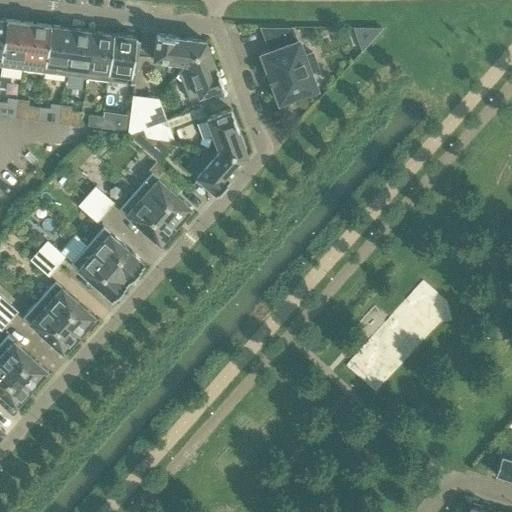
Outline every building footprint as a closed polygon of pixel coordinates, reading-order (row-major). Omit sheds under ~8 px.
[(0,65),(0,66),(21,69),(28,22),(6,20),(0,65)] [(21,69),(43,72),(49,25),(28,22),(21,69)] [(43,72),(64,75),(71,28),(49,25),(43,72)] [(64,75),(86,78),(92,31),(71,28),(64,75)] [(264,73),(265,75),(269,85),(269,84),(271,84),(278,102),(315,89),(310,73),(319,70),(312,52),(303,55),(297,40),(296,41),(291,29),(261,28),(269,50),(260,54),(267,72),(265,73),(264,73)] [(86,78),(107,81),(113,34),(92,31),(86,78)] [(152,59),(186,63),(204,41),(176,37),(176,36),(155,33),(152,59)] [(113,34),(107,81),(130,84),(136,37),(113,34)] [(204,41),(186,63),(198,95),(222,86),(215,67),(214,67),(204,41)] [(127,134),(127,135),(144,129),(141,120),(158,99),(132,95),(127,134)] [(166,120),(158,99),(141,120),(144,129),(166,120)] [(26,119),(36,121),(38,107),(27,105),(26,119)] [(38,107),(36,121),(47,122),(49,108),(38,107)] [(218,150),(246,156),(236,129),(237,128),(230,109),(206,118),(218,150)] [(68,125),(79,126),(81,112),(70,111),(68,125)] [(87,125),(101,127),(102,116),(88,114),(87,125)] [(102,116),(101,127),(115,129),(116,118),(102,116)] [(166,120),(144,129),(147,137),(174,142),(166,120)] [(144,129),(127,135),(156,161),(157,161),(174,142),(147,137),(144,129)] [(246,156),(218,150),(195,176),(214,193),(228,178),(227,177),(246,156)] [(150,173),(135,190),(175,226),(191,208),(176,194),(184,185),(157,161),(156,161),(147,171),(150,173)] [(95,186),(86,196),(105,212),(113,203),(95,186)] [(175,226),(135,190),(119,208),(159,244),(175,226)] [(105,212),(86,196),(78,205),(96,221),(105,212)] [(103,226),(86,245),(126,280),(143,262),(103,226)] [(46,240),(38,250),(56,266),(65,257),(46,240)] [(126,280),(86,245),(70,263),(110,298),(126,280)] [(56,266),(38,250),(30,259),(48,276),(56,266)] [(422,279),(347,363),(378,391),(453,307),(422,279)] [(54,281),(38,299),(78,334),(94,316),(54,281)] [(0,296),(0,313),(8,320),(17,311),(0,296)] [(78,334),(38,299),(22,317),(62,353),(78,334)] [(8,320),(0,313),(0,329),(0,330),(8,320)] [(7,335),(0,342),(0,361),(30,388),(47,370),(7,335)] [(0,393),(14,406),(30,388),(0,361),(0,393)] [(511,454),(508,458),(500,456),(494,474),(511,479),(511,454)]
